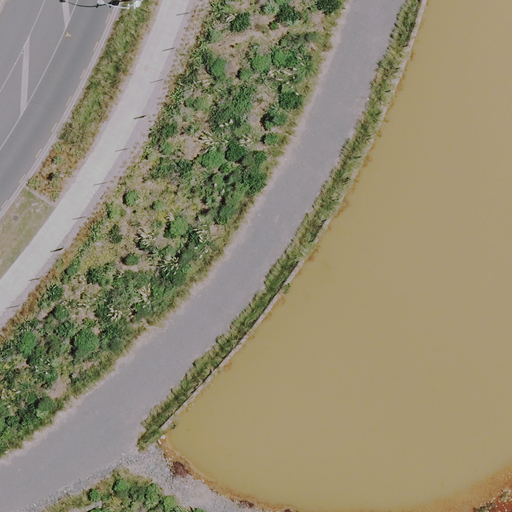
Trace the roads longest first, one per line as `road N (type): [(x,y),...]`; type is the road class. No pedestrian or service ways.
road 1 (track): [(0,495),(120,414),(247,269),(325,131),(374,0)]
road 2 (unclassified): [(57,0),(0,107)]
